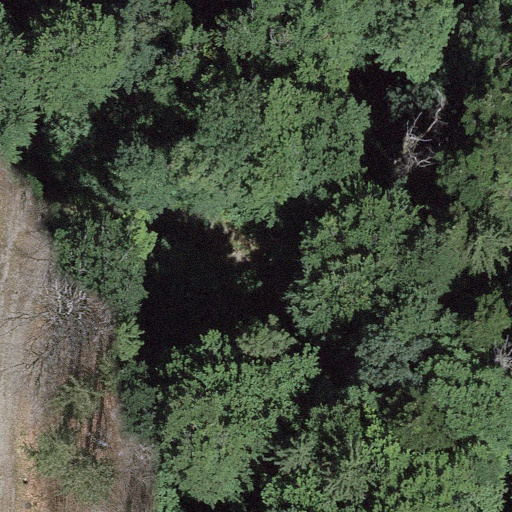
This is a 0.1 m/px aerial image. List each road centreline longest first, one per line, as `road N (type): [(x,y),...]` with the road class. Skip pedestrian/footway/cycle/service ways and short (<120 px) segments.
road 1 (track): [(9,287),(69,237),(171,222),(251,265),(342,357),(511,469)]
road 2 (track): [(0,357),(16,51),(7,0)]
